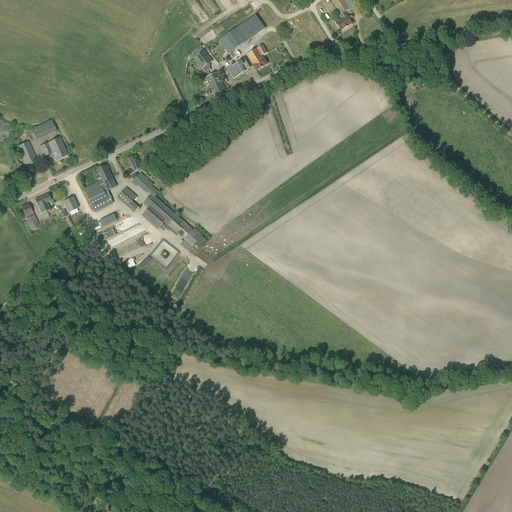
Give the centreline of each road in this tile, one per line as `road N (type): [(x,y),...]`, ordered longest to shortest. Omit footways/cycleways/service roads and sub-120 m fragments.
road 1 (tertiary): [(0,206),(322,58),(439,41)]
road 2 (track): [(224,511),(0,380)]
road 3 (track): [(69,173),(88,217),(0,310)]
road 4 (unclassified): [(511,135),(449,79),(439,41)]
